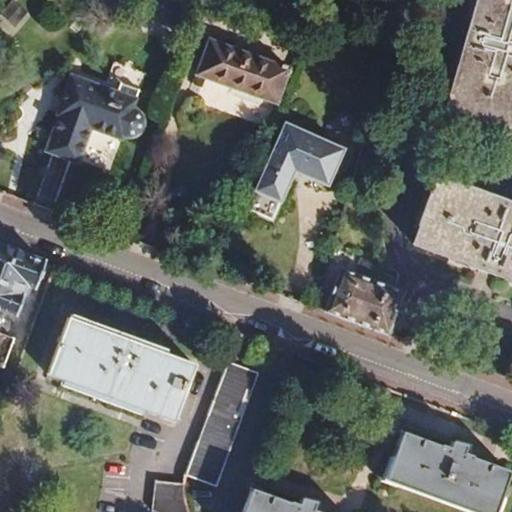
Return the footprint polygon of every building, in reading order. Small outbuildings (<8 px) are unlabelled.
[(12,0),(7,0),(0,8),(0,28),(11,38),(30,16),(12,0)] [(178,0),(146,0),(144,7),(173,18),(178,0)] [(511,105),(511,0),(470,0),(440,102),(507,122),(511,105)] [(282,67),(202,37),(191,72),(270,103),(282,67)] [(49,112),(52,113),(38,150),(72,163),(84,128),(113,138),(116,131),(118,131),(121,131),(125,131),(128,130),(131,127),(134,123),(135,118),(135,115),(134,111),(132,108),(129,105),(125,103),(129,93),(110,86),(64,69),(49,112)] [(110,86),(129,93),(132,83),(114,76),(110,86)] [(286,138),(273,132),(238,210),(265,221),(288,171),(294,174),(320,186),(336,148),(291,128),(286,138)] [(238,210),(236,216),(268,230),(294,174),(288,171),(265,221),(238,210)] [(511,202),(433,173),(409,242),(511,278),(511,202)] [(0,368),(11,340),(0,334),(0,311),(12,315),(24,285),(31,287),(41,260),(0,245),(0,368)] [(399,291),(335,267),(320,311),(383,335),(399,291)] [(193,363),(67,318),(47,376),(173,421),(193,363)] [(254,372),(226,361),(184,476),(212,487),(254,372)] [(492,511),(507,472),(399,432),(381,480),(468,511),(492,511)] [(151,511),(185,511),(180,486),(155,481),(151,511)] [(308,511),(248,489),(239,511),(308,511)]
